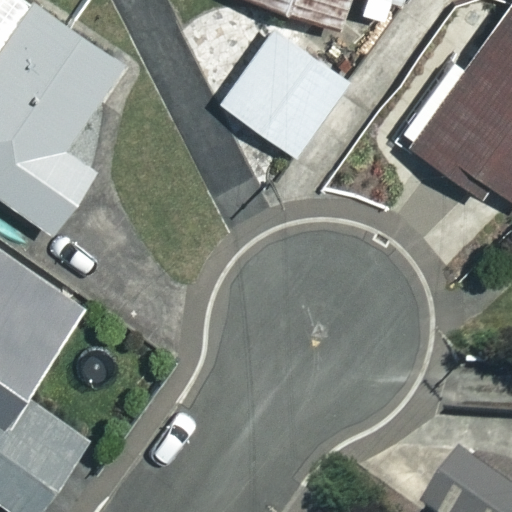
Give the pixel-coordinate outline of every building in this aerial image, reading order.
[(397,0),(280,0),(326,16),(331,0),(367,0),(394,9),(397,0)] [(511,0),(494,0),(400,138),(469,185),(477,174),(511,197),(511,0)] [(347,63),(270,8),(209,95),(287,149),(347,63)] [(111,54),(54,13),(39,35),(7,12),(0,21),(0,195),(39,224),(83,162),(50,138),(111,54)] [(0,500),(15,511),(18,511),(77,433),(11,385),(71,303),(0,251),(0,500)] [(511,511),(511,491),(462,455),(423,507),(429,511),(511,511)]
